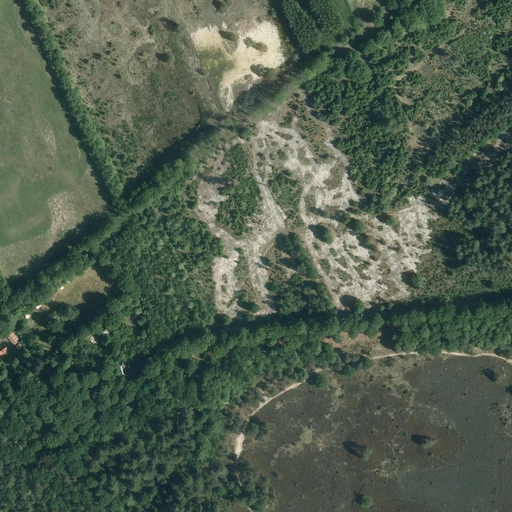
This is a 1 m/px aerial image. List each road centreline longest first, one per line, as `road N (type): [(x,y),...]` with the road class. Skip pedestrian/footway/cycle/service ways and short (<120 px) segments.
road 1 (track): [(511,299),(227,327)]
road 2 (track): [(236,131),(406,0)]
road 3 (track): [(0,314),(130,213)]
road 4 (tertiary): [(112,511),(0,393)]
road 5 (track): [(98,238),(177,340)]
